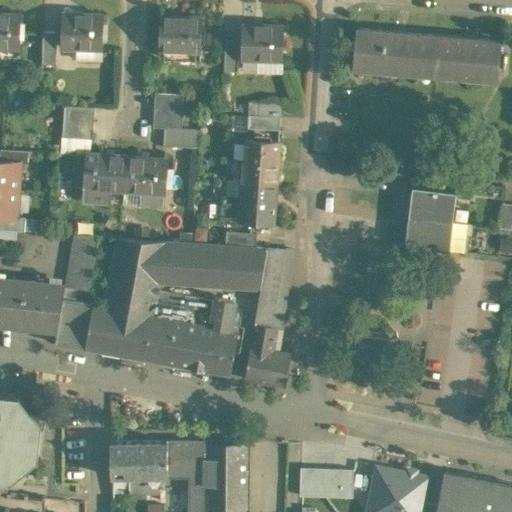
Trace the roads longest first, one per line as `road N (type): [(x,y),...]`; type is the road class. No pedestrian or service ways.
road 1 (residential): [(321,0),(313,247),(296,408)]
road 2 (tertiary): [(511,455),(296,408)]
road 3 (tertiary): [(296,408),(98,373)]
road 4 (residential): [(101,511),(98,373)]
road 5 (residential): [(133,0),(130,129)]
